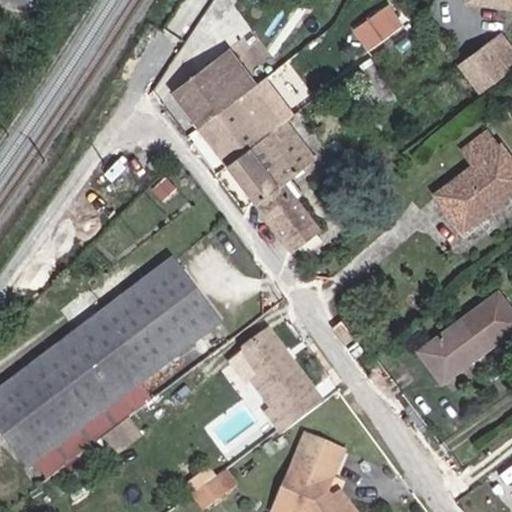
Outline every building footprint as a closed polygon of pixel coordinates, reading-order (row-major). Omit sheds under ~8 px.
[(511,0),(469,0),(469,3),(511,9),(511,0)] [(368,50),(405,23),(390,1),(353,28),(368,50)] [(511,45),(501,30),(456,62),(479,93),(511,68),(511,45)] [(171,93),(227,166),(267,136),(237,98),(274,70),(247,35),(171,93)] [(301,192),(290,179),(314,159),(285,122),(267,136),(227,166),(291,250),(319,229),(295,197),(301,192)] [(475,220),(511,192),(511,163),(489,132),(462,151),(474,167),(437,194),(447,209),(460,199),(475,220)] [(170,195),(177,188),(164,176),(157,183),(170,195)] [(137,412),(125,396),(220,324),(172,260),(0,390),(0,433),(28,469),(34,464),(47,480),(97,442),(105,436),(125,420),(137,412)] [(419,351),(441,381),(511,328),(511,312),(498,294),(419,351)] [(321,405),(271,337),(248,354),(251,365),(257,373),(251,378),(274,410),(268,414),(282,433),(321,405)] [(137,436),(125,420),(105,436),(117,452),(137,436)] [(109,458),(117,452),(105,436),(97,442),(109,458)] [(334,499),(324,495),(343,452),(305,438),(295,461),(303,465),(297,478),(289,475),(276,503),(293,510),(292,511),(352,511),(340,494),(334,499)] [(400,477),(406,471),(396,458),(390,463),(400,477)] [(394,481),(400,477),(390,463),(384,468),(394,481)] [(205,510),(234,487),(223,472),(193,494),(205,510)]
